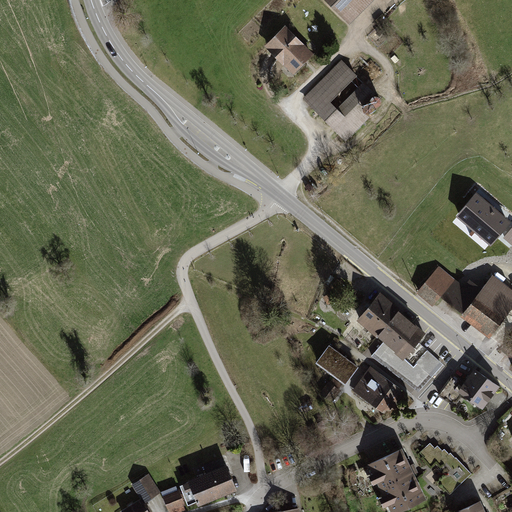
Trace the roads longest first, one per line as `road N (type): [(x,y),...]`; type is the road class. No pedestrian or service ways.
road 1 (residential): [(280,196),(183,264),(190,300),(256,441),(266,492)]
road 2 (tertiary): [(511,385),(280,196)]
road 3 (tertiary): [(280,196),(132,71),(94,10)]
road 4 (track): [(190,300),(0,467)]
road 5 (residential): [(266,492),(403,424),(438,422),(474,442)]
road 6 (track): [(386,63),(383,110),(353,143),(317,151)]
